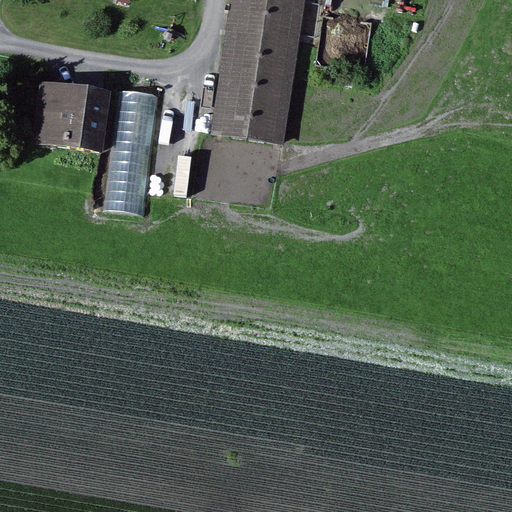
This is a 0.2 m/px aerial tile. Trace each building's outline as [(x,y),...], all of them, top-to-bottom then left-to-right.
[(318,5),(287,0),(245,0),(222,138),(293,150),(318,5)] [(321,48),(364,56),(368,37),(355,35),(358,19),(327,14),(321,48)] [(102,98),(41,92),(35,144),(96,150),(102,98)] [(144,218),(156,95),(122,92),(109,214),(144,218)] [(152,197),(163,198),(167,163),(156,162),(152,197)]
